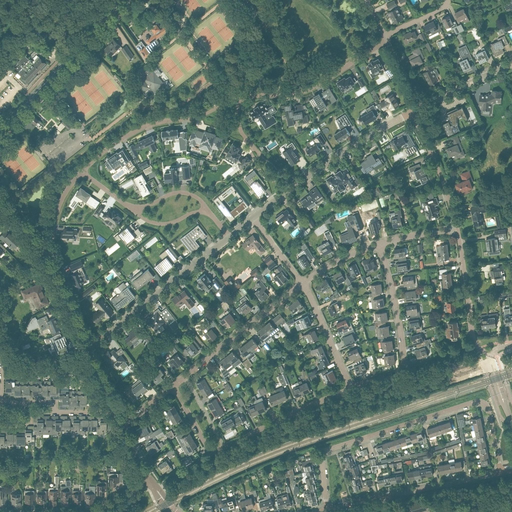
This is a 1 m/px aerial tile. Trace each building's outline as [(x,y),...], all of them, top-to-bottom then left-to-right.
[(266,12),(258,0),(239,0),(251,20),(266,12)] [(399,15),(396,8),(396,9),(394,6),(397,5),(394,1),(386,5),(388,9),(389,9),(390,12),(387,13),(389,16),(390,15),(394,23),(403,19),(401,15),(399,15)] [(511,2),(511,1),(503,5),(507,12),(511,10),(511,8),(511,2)] [(458,21),(463,18),(465,21),(469,19),(463,9),(455,13),(457,17),(456,17),(458,21)] [(457,26),(455,21),(452,23),(449,16),(442,19),(446,29),(450,27),(451,29),(453,28),(456,33),(454,34),(454,35),(456,34),(460,32),(457,26)] [(429,36),(438,32),(442,31),(438,24),(435,25),(433,21),(424,26),(429,36)] [(152,35),(145,40),(149,45),(170,29),(167,25),(164,26),(162,23),(159,25),(157,22),(150,28),(152,31),(150,33),(152,35)] [(511,24),(511,23),(502,28),(504,33),(511,28),(511,24)] [(476,26),(471,29),(476,40),(482,37),(476,26)] [(406,44),(412,41),(411,40),(417,37),(414,31),(411,33),(410,32),(404,35),(406,38),(403,39),(406,44)] [(498,41),(490,45),(494,53),(495,53),(497,56),(504,53),(502,48),(504,47),(504,46),(508,44),(504,36),(498,39),(498,41)] [(57,45),(56,44),(54,42),(48,37),(47,38),(45,37),(43,39),(52,47),(50,48),(52,50),(57,45)] [(37,42),(32,38),(27,43),(33,47),(37,42)] [(105,49),(111,56),(120,46),(113,39),(110,43),(111,43),(105,49)] [(121,49),(128,60),(134,56),(126,45),(121,49)] [(144,46),(139,49),(144,57),(150,54),(144,46)] [(467,47),(459,51),(463,60),(459,62),(461,66),(463,71),(471,67),(468,60),(472,58),(467,47)] [(417,65),(418,66),(419,65),(420,65),(420,64),(420,63),(422,62),(421,59),(424,58),(419,48),(412,51),(414,54),(408,57),(409,61),(411,60),(411,62),(413,67),(417,65)] [(489,59),(487,55),(484,48),(481,49),(482,51),(476,54),(480,63),(489,59)] [(24,55),(17,62),(24,68),(18,74),(21,76),(20,77),(27,83),(45,63),(39,57),(38,56),(34,60),(35,61),(33,64),(32,62),(24,55)] [(382,67),(378,58),(373,61),(372,60),(369,62),(369,63),(367,64),(372,73),(382,67)] [(437,81),(435,78),(438,76),(439,74),(436,69),(434,69),(431,63),(424,66),(427,71),(423,73),(424,73),(430,85),(437,81)] [(149,70),(145,65),(138,71),(142,76),(143,76),(144,78),(143,78),(144,79),(143,79),(143,78),(137,83),(144,93),(150,88),(151,91),(153,89),(155,92),(164,85),(161,82),(162,81),(156,75),(153,72),(150,74),(148,71),(149,70)] [(391,78),(395,75),(390,68),(386,71),(391,78)] [(337,82),(343,91),(354,83),(356,81),(354,78),(352,79),(350,76),(346,79),(344,77),(337,82)] [(361,87),(366,85),(362,77),(357,80),(361,87)] [(314,97),(309,100),(313,107),(317,104),(321,110),(327,106),(323,101),(329,97),(332,103),(337,100),(329,88),(325,91),(326,93),(321,96),(320,94),(317,95),(318,96),(315,98),(314,97)] [(478,105),(482,106),(481,111),(481,113),(490,113),(491,110),(491,104),(496,102),(500,102),(501,98),(501,93),(501,92),(492,91),(491,94),(489,95),(489,94),(489,93),(485,95),(480,95),(480,94),(479,105),(478,105)] [(399,105),(393,94),(385,99),(386,100),(380,103),(384,110),(389,107),(391,109),(399,105)] [(277,121),(273,115),(272,116),(271,114),(276,111),(273,105),(267,109),(264,104),(259,107),(258,106),(254,108),(255,110),(249,113),(253,120),(258,117),(265,129),(277,121)] [(290,104),(284,106),(286,112),(285,112),(286,115),(288,115),(289,119),(287,119),(288,125),(294,124),(294,125),(293,120),(295,119),(303,118),(304,122),(306,122),(306,123),(309,122),(307,115),(305,115),(304,112),(303,105),(302,104),(299,105),(298,105),(299,111),(296,111),(295,105),(294,105),(295,110),(293,110),(293,109),(291,109),(290,104)] [(375,115),(378,113),(373,105),(370,107),(372,110),(368,113),(361,116),(361,117),(358,119),(361,124),(364,122),(366,124),(376,118),(375,115)] [(448,121),(442,124),(448,136),(459,131),(457,126),(457,123),(457,119),(457,116),(460,114),(462,116),(466,119),(467,120),(468,118),(466,113),(466,112),(465,111),(464,110),(462,106),(459,108),(459,107),(458,107),(456,107),(456,108),(456,109),(451,111),(450,111),(448,112),(447,113),(448,116),(448,117),(448,119),(449,119),(450,120),(452,125),(450,125),(448,121)] [(25,128),(30,128),(33,128),(35,125),(34,124),(36,122),(43,127),(44,125),(32,114),(28,118),(30,121),(25,126),(25,128)] [(347,130),(353,127),(345,114),(340,117),(343,121),(338,124),(341,130),(334,135),(338,141),(350,134),(347,130)] [(68,129),(72,125),(65,118),(61,123),(68,129)] [(162,133),(161,133),(162,137),(163,137),(163,140),(163,139),(178,138),(179,138),(178,137),(179,137),(181,150),(186,149),(186,139),(186,138),(187,132),(183,131),(183,132),(178,133),(177,129),(173,130),(173,129),(166,130),(167,131),(162,131),(162,133)] [(406,130),(393,137),(393,138),(396,136),(397,139),(391,143),(395,150),(402,146),(400,142),(405,139),(406,143),(407,144),(410,148),(409,148),(409,149),(408,150),(410,154),(417,150),(417,151),(418,151),(415,147),(414,146),(415,145),(407,132),(406,130)] [(214,134),(210,133),(205,131),(203,137),(193,134),(190,140),(192,140),(190,144),(194,146),(195,141),(201,143),(200,147),(209,151),(212,143),(215,144),(214,145),(216,145),(219,146),(221,139),(214,137),(215,134),(214,134)] [(322,145),(326,142),(320,134),(316,137),(317,137),(313,139),(315,143),(305,149),(310,156),(314,153),(315,153),(320,150),(319,150),(320,149),(318,146),(322,144),(322,145)] [(153,142),(155,141),(152,135),(138,142),(139,143),(134,146),(133,144),(128,146),(134,157),(138,154),(136,150),(141,148),(148,145),(152,152),(156,150),(153,142)] [(457,135),(456,136),(451,137),(454,145),(446,148),(449,156),(455,154),(457,158),(462,156),(464,155),(463,151),(460,152),(457,145),(460,144),(457,135)] [(299,159),(293,150),(296,148),(292,142),(286,146),(288,149),(284,152),(287,157),(286,157),(287,158),(286,159),(291,166),(297,163),(296,162),(299,159)] [(243,159),(240,155),(240,154),(236,152),(239,148),(233,145),(229,151),(225,148),(223,152),(227,155),(226,155),(236,161),(238,163),(239,166),(238,166),(241,170),(248,164),(248,163),(251,161),(247,156),(243,159)] [(109,162),(106,164),(109,169),(110,171),(114,168),(115,171),(125,164),(127,166),(129,165),(130,167),(129,169),(130,170),(132,168),(134,166),(127,155),(122,159),(119,154),(117,152),(113,155),(111,156),(111,157),(107,159),(109,162)] [(360,161),(359,161),(363,167),(361,168),(363,172),(364,174),(374,168),(375,170),(377,168),(383,165),(381,162),(380,160),(378,157),(375,159),(374,158),(372,154),(367,157),(368,158),(361,163),(360,161)] [(428,181),(430,180),(425,166),(421,168),(419,164),(409,168),(410,172),(414,171),(416,173),(415,174),(415,175),(416,175),(417,178),(420,177),(422,183),(424,182),(424,183),(429,181),(428,181)] [(177,176),(183,175),(183,179),(190,178),(189,166),(182,167),(182,170),(177,171),(177,167),(169,168),(170,173),(164,173),(165,182),(164,182),(171,181),(171,182),(178,181),(177,176)] [(341,191),(345,188),(344,186),(348,183),(349,185),(351,184),(352,184),(353,183),(355,181),(354,180),(356,178),(352,171),(349,173),(346,168),(341,172),(340,170),(335,174),(337,176),(333,179),(331,176),(326,180),(335,192),(339,189),(341,191)] [(254,170),(247,175),(250,179),(253,182),(251,184),(254,188),(253,188),(255,191),(256,191),(259,194),(267,188),(261,181),(260,182),(259,180),(255,175),(257,173),(254,170)] [(469,171),(465,172),(460,174),(463,181),(455,184),(458,192),(460,192),(461,195),(471,191),(470,189),(473,188),(470,182),(473,181),(469,171)] [(135,179),(134,179),(137,184),(137,183),(141,191),(143,196),(150,192),(149,191),(151,190),(150,189),(145,181),(146,181),(142,174),(135,178),(135,179)] [(311,194),(300,201),(303,205),(302,206),(305,211),(308,209),(317,203),(316,201),(322,196),(324,198),(321,194),(319,191),(316,187),(311,190),(312,192),(311,194)] [(90,195),(80,188),(78,191),(77,190),(70,201),(71,202),(68,206),(73,209),(80,198),(91,205),(95,199),(90,196),(90,195)] [(393,192),(396,200),(403,197),(400,189),(393,192)] [(226,190),(213,200),(226,217),(228,215),(231,219),(248,205),(244,200),(230,211),(221,201),(220,200),(229,193),(226,190)] [(429,200),(424,202),(427,211),(425,211),(427,216),(428,215),(430,220),(438,217),(437,212),(438,212),(437,208),(436,208),(435,208),(434,205),(438,204),(436,198),(433,199),(432,193),(428,194),(429,200)] [(487,211),(486,208),(492,206),(490,200),(479,203),(479,206),(471,208),(472,214),(473,214),(473,218),(474,225),(483,223),(482,220),(480,220),(479,212),(487,211)] [(98,216),(104,207),(101,205),(95,213),(98,216)] [(283,211),(275,217),(281,224),(285,221),(287,219),(293,227),(298,224),(291,216),(292,215),(291,214),(287,209),(284,212),(283,211)] [(395,213),(390,214),(390,217),(391,217),(392,222),(393,227),(394,227),(398,227),(397,226),(402,225),(401,220),(402,220),(401,215),(400,210),(395,211),(395,213)] [(122,218),(117,215),(118,215),(113,211),(112,213),(109,211),(105,217),(107,219),(106,221),(110,225),(113,221),(117,224),(122,218)] [(345,232),(340,234),(341,236),(340,236),(342,240),(344,244),(356,239),(355,234),(354,232),(359,230),(363,229),(357,213),(353,215),(347,217),(350,225),(346,226),(347,228),(349,232),(345,234),(345,232)] [(310,218),(306,220),(312,228),(315,225),(310,218)] [(375,218),(366,221),(368,227),(370,227),(370,228),(371,233),(379,231),(378,227),(380,227),(379,222),(378,221),(376,221),(375,218)] [(299,226),(299,227),(303,232),(309,228),(304,222),(299,226)] [(131,223),(114,237),(118,241),(121,238),(126,244),(126,245),(128,243),(130,242),(142,232),(142,231),(141,232),(140,231),(138,229),(139,229),(138,228),(135,230),(132,233),(130,231),(129,232),(127,228),(131,225),(132,224),(131,223)] [(180,239),(181,239),(184,242),(185,241),(192,251),(200,246),(199,246),(194,239),(203,232),(198,225),(180,239)] [(303,232),(298,236),(300,238),(311,230),(309,228),(303,232)] [(61,232),(61,238),(62,238),(61,241),(68,242),(68,240),(72,240),(72,237),(73,237),(73,236),(76,236),(77,229),(72,229),(64,229),(64,233),(61,232)] [(487,243),(485,243),(487,251),(494,250),(495,254),(499,253),(499,250),(497,238),(497,237),(505,236),(506,236),(505,229),(504,230),(493,231),(494,237),(494,238),(487,239),(487,243)] [(328,235),(330,239),(333,237),(329,230),(324,233),(326,236),(328,235)] [(5,231),(0,235),(0,238),(2,241),(3,240),(8,245),(9,244),(13,249),(20,242),(12,235),(11,235),(9,233),(8,234),(5,231)] [(260,255),(261,254),(265,251),(253,235),(248,239),(249,239),(243,244),(248,250),(253,246),(260,255)] [(321,245),(318,247),(320,251),(322,250),(324,254),(327,253),(328,254),(332,252),(331,251),(332,250),(330,248),(332,247),(331,245),(335,243),(333,237),(330,239),(328,240),(321,244),(321,245)] [(444,241),(435,242),(436,246),(436,247),(437,253),(448,251),(447,243),(444,244),(444,241)] [(405,253),(407,253),(407,252),(407,248),(406,248),(406,247),(394,249),(395,258),(398,257),(398,260),(406,259),(405,253)] [(174,265),(171,262),(176,257),(168,248),(159,255),(163,259),(154,266),(161,275),(174,265)] [(300,258),(297,260),(303,268),(309,264),(309,263),(307,261),(309,260),(313,257),(307,248),(297,254),(300,258)] [(136,249),(130,254),(134,259),(140,254),(136,249)] [(449,259),(448,251),(437,253),(437,256),(437,259),(438,263),(443,262),(443,260),(449,259)] [(273,261),(270,256),(264,261),(268,266),(273,261)] [(363,262),(360,263),(361,266),(364,265),(366,270),(369,268),(371,271),(372,270),(377,268),(373,259),(371,260),(370,257),(362,260),(363,262)] [(399,263),(396,264),(398,272),(403,271),(404,271),(404,274),(407,273),(407,270),(410,270),(409,264),(407,265),(406,259),(398,260),(399,263)] [(71,276),(72,279),(71,280),(72,283),(74,283),(76,287),(83,284),(80,276),(84,274),(81,266),(83,265),(80,260),(69,265),(72,271),(72,270),(74,274),(71,276)] [(268,266),(260,272),(263,275),(270,269),(271,270),(277,265),(274,261),(273,261),(268,266)] [(350,273),(351,275),(351,276),(349,277),(351,282),(356,279),(354,275),(360,273),(355,263),(348,267),(351,272),(350,273)] [(283,274),(285,272),(280,266),(275,270),(278,274),(274,278),(276,280),(277,279),(281,284),(285,281),(286,280),(287,280),(288,279),(283,274)] [(503,266),(493,267),(493,271),(490,271),(491,278),(494,278),(495,282),(503,281),(502,276),(501,276),(500,270),(504,269),(503,266)] [(148,280),(154,276),(149,269),(148,269),(143,273),(141,271),(138,274),(139,276),(132,282),(138,288),(137,289),(138,289),(148,281),(148,280),(149,281),(148,280)] [(440,274),(442,274),(443,280),(451,279),(450,272),(447,273),(447,269),(439,270),(440,274)] [(345,279),(343,275),(340,271),(333,275),(338,283),(345,279)] [(223,285),(216,276),(213,279),(213,280),(211,281),(208,277),(205,273),(197,279),(199,282),(198,283),(202,288),(204,287),(206,290),(214,284),(213,284),(215,282),(217,285),(217,286),(218,285),(220,288),(223,285)] [(346,274),(343,276),(345,279),(347,282),(351,291),(354,290),(350,281),(346,274)] [(416,275),(412,276),(403,277),(404,286),(407,285),(407,288),(418,286),(416,275)] [(234,282),(230,277),(224,282),(232,293),(241,286),(237,280),(234,282)] [(331,289),(326,279),(317,285),(321,291),(326,289),(327,291),(331,289)] [(451,279),(443,280),(440,281),(442,291),(451,290),(450,286),(452,286),(451,279)] [(262,289),(265,286),(260,281),(256,284),(260,289),(255,292),(262,300),(268,295),(262,289)] [(117,295),(111,300),(115,305),(118,309),(128,301),(128,300),(129,300),(130,301),(135,297),(127,286),(127,287),(123,282),(118,286),(122,291),(119,294),(118,293),(117,294),(117,295)] [(38,308),(43,306),(47,304),(42,291),(43,290),(39,283),(21,291),(25,298),(32,295),(38,308)] [(381,283),(376,284),(371,285),(372,293),(369,293),(369,294),(367,294),(368,297),(380,295),(380,292),(382,292),(381,283)] [(92,286),(77,298),(80,301),(94,289),(92,286)] [(243,286),(240,288),(240,289),(241,290),(245,295),(248,292),(243,286)] [(408,291),(405,292),(407,300),(411,299),(416,298),(420,298),(418,290),(418,286),(407,288),(408,291)] [(336,298),(340,296),(337,290),(332,293),(336,298)] [(189,297),(187,295),(184,291),(177,297),(176,296),(172,299),(178,306),(184,301),(190,308),(194,304),(189,297)] [(238,307),(236,309),(240,313),(243,310),(245,313),(252,308),(247,303),(250,300),(246,295),(244,296),(240,300),(243,304),(242,304),(238,307)] [(371,299),(371,302),(372,308),(384,306),(383,298),(380,298),(380,295),(368,297),(368,299),(371,299)] [(100,309),(92,316),(97,322),(105,315),(107,317),(110,314),(108,312),(111,310),(102,299),(96,304),(100,309)] [(288,307),(293,312),(298,308),(300,311),(304,308),(298,299),(288,307)] [(221,303),(221,304),(223,306),(225,308),(229,305),(225,300),(221,303)] [(411,305),(406,306),(407,314),(410,314),(410,317),(420,315),(418,304),(422,303),(421,301),(412,302),(413,305),(411,305)] [(331,315),(337,313),(336,311),(340,309),(337,302),(332,304),(332,306),(328,308),(331,315)] [(447,306),(444,307),(445,312),(455,311),(454,302),(446,303),(447,306)] [(207,314),(208,314),(209,313),(201,303),(196,306),(201,312),(203,310),(207,314)] [(148,316),(144,320),(148,325),(150,324),(155,331),(156,330),(157,331),(160,329),(159,328),(162,325),(163,326),(167,323),(165,321),(172,316),(166,308),(161,312),(158,308),(154,312),(154,313),(153,315),(153,316),(152,317),(151,316),(149,317),(148,316)] [(504,313),(502,313),(502,316),(503,321),(505,321),(506,325),(511,324),(510,315),(510,312),(510,311),(510,308),(504,309),(504,313)] [(229,313),(227,310),(224,313),(227,315),(220,320),(223,324),(225,322),(228,326),(235,321),(232,318),(233,317),(232,316),(231,316),(229,313)] [(386,312),(376,313),(375,313),(376,321),(374,321),(375,325),(385,324),(385,321),(387,320),(386,312)] [(495,321),(497,320),(498,320),(497,313),(487,314),(487,315),(489,327),(496,326),(495,321)] [(210,322),(213,320),(208,314),(207,314),(205,316),(210,322)] [(285,322),(286,321),(284,319),(280,314),(273,319),(278,325),(285,322)] [(30,321),(28,324),(30,328),(34,326),(34,328),(39,326),(39,325),(40,324),(41,325),(42,329),(49,326),(49,327),(53,335),(56,334),(59,332),(58,330),(60,329),(58,326),(59,325),(59,324),(59,323),(58,323),(57,323),(56,323),(56,321),(55,318),(50,320),(48,321),(46,315),(37,319),(36,318),(35,317),(32,318),(31,320),(30,321)] [(308,315),(303,317),(295,321),(297,325),(299,324),(301,329),(312,324),(308,315)] [(411,320),(408,320),(410,329),(415,328),(416,328),(416,331),(421,330),(421,329),(422,329),(420,315),(410,317),(411,320)] [(487,315),(480,316),(480,318),(478,318),(479,322),(481,322),(482,328),(489,327),(487,315)] [(349,324),(347,319),(336,323),(340,331),(342,330),(344,333),(353,329),(350,323),(349,324)] [(175,320),(171,323),(169,324),(174,331),(179,327),(180,326),(175,320)] [(270,322),(263,327),(271,337),(274,335),(278,332),(279,333),(282,332),(280,330),(281,329),(278,326),(275,329),(270,322)] [(457,322),(448,323),(448,327),(445,327),(446,337),(452,337),(452,340),(457,340),(457,336),(458,335),(457,322)] [(211,329),(213,328),(211,325),(210,324),(205,328),(208,331),(204,334),(205,334),(210,341),(217,336),(211,329)] [(385,324),(375,325),(375,329),(376,328),(377,336),(389,335),(388,326),(386,327),(385,324)] [(194,332),(190,327),(184,333),(187,337),(194,332)] [(263,327),(257,332),(260,336),(263,339),(265,342),(269,339),(271,337),(263,327)] [(125,339),(129,343),(130,345),(142,335),(137,329),(134,331),(133,330),(128,334),(130,336),(125,339)] [(346,345),(351,343),(357,340),(355,335),(353,336),(351,330),(353,329),(344,333),(345,336),(343,337),(346,345)] [(314,330),(310,332),(303,335),(304,338),(308,337),(310,342),(318,339),(314,330)] [(420,333),(411,336),(413,344),(416,343),(417,346),(426,343),(422,333),(420,333)] [(56,349),(50,352),(51,355),(57,355),(56,354),(58,354),(67,352),(65,346),(68,344),(67,340),(65,341),(64,339),(65,339),(64,336),(61,337),(60,334),(51,337),(56,349)] [(149,336),(145,339),(150,345),(154,342),(149,336)] [(200,347),(192,337),(189,339),(192,343),(189,345),(190,346),(186,349),(185,348),(182,351),(186,356),(189,353),(191,356),(198,350),(197,349),(200,347)] [(258,345),(252,338),(246,343),(254,353),(257,351),(254,348),(258,345)] [(392,340),(385,341),(385,338),(380,339),(380,342),(381,347),(383,347),(383,353),(391,352),(390,349),(393,349),(392,340)] [(175,343),(171,346),(175,352),(179,349),(175,343)] [(240,348),(249,359),(255,355),(254,353),(246,343),(240,348)] [(418,349),(414,350),(415,354),(416,354),(418,358),(419,358),(421,357),(422,358),(422,357),(428,355),(427,350),(430,349),(428,343),(426,343),(417,346),(418,349)] [(321,345),(316,347),(311,350),(312,354),(316,352),(318,358),(325,355),(321,345)] [(365,357),(362,359),(359,353),(361,352),(359,347),(348,352),(351,360),(353,359),(355,362),(365,358),(365,357)] [(108,351),(103,355),(108,367),(113,365),(112,364),(115,362),(118,367),(120,365),(123,369),(128,365),(125,361),(121,355),(119,356),(118,354),(116,352),(114,350),(110,354),(108,351)] [(232,351),(226,356),(234,367),(241,361),(239,358),(238,358),(232,351)] [(391,355),(391,352),(383,353),(385,364),(395,363),(394,355),(391,355)] [(169,361),(171,364),(173,362),(178,367),(181,364),(183,362),(184,362),(177,354),(169,361)] [(160,360),(156,355),(150,359),(154,365),(160,360)] [(325,355),(318,358),(321,363),(317,365),(319,369),(329,364),(325,355)] [(223,365),(219,368),(220,370),(224,376),(224,377),(229,374),(228,372),(232,369),(234,367),(226,356),(220,361),(223,365)] [(356,365),(354,366),(357,374),(367,370),(368,369),(365,362),(363,358),(355,362),(356,365)] [(133,373),(138,369),(133,362),(128,366),(133,373)] [(164,373),(160,368),(152,375),(155,379),(154,380),(157,384),(163,378),(161,375),(164,373)] [(122,377),(129,373),(126,369),(119,374),(122,377)] [(327,369),(320,372),(322,379),(325,378),(327,384),(336,379),(332,370),(328,372),(327,369)] [(139,370),(135,373),(139,378),(143,375),(139,370)] [(461,375),(453,378),(454,381),(454,382),(455,384),(469,379),(468,378),(468,377),(467,373),(461,375)] [(198,382),(196,383),(200,390),(212,383),(210,380),(207,375),(203,377),(204,378),(199,381),(198,381),(198,382)] [(5,381),(5,391),(8,391),(8,395),(14,395),(14,381),(14,378),(5,377),(5,381)] [(136,386),(128,392),(133,399),(141,393),(142,395),(143,395),(149,390),(140,379),(134,384),(136,386)] [(17,399),(18,399),(23,399),(23,381),(14,381),(14,395),(17,395),(17,399)] [(29,389),(32,389),(32,381),(23,381),(23,399),(23,395),(26,395),(26,399),(32,399),(32,392),(29,392),(29,389)] [(41,399),(41,385),(41,381),(32,381),(32,389),(32,392),(32,399),(32,395),(35,395),(35,399),(41,399)] [(44,385),(41,385),(41,399),(41,395),(44,395),(44,399),(50,399),(50,392),(47,392),(47,389),(50,389),(50,381),(44,381),(44,385)] [(59,399),(59,381),(54,381),(54,385),(50,385),(50,381),(50,389),(50,392),(50,399),(50,395),(53,395),(53,399),(59,399)] [(59,381),(59,399),(59,409),(65,409),(65,405),(68,405),(68,409),(68,391),(65,391),(59,391),(59,381)] [(212,383),(200,390),(204,397),(209,394),(212,392),(210,389),(218,385),(216,381),(212,383)] [(310,391),(307,382),(302,384),(301,381),(298,382),(303,394),(310,391)] [(298,382),(295,383),(296,387),(292,389),(296,397),(303,394),(298,382)] [(278,388),(275,390),(280,401),(287,398),(285,394),(284,390),(282,386),(278,388)] [(274,395),(269,396),(271,400),(273,405),(280,401),(275,390),(272,391),(274,395)] [(68,409),(74,409),(74,405),(77,405),(77,409),(77,391),(73,391),(73,395),(71,395),(71,391),(68,391),(68,409)] [(78,391),(77,391),(77,399),(80,399),(80,401),(77,401),(77,409),(83,409),(83,405),(86,405),(86,399),(86,395),(83,395),(83,391),(78,391)] [(263,401),(262,397),(254,401),(259,413),(266,410),(263,401)] [(215,398),(208,403),(212,410),(223,403),(221,400),(218,402),(215,398)] [(248,408),(251,416),(259,413),(254,401),(251,402),(252,406),(248,408)] [(219,415),(223,412),(221,408),(224,406),(223,403),(212,410),(216,417),(218,415),(218,416),(219,415)] [(165,416),(166,419),(178,412),(174,405),(172,406),(171,407),(166,410),(168,414),(165,416)] [(182,419),(178,412),(166,419),(168,422),(171,420),(174,424),(182,419)] [(246,420),(242,413),(233,418),(231,416),(221,422),(225,429),(235,423),(236,425),(246,420)] [(34,416),(34,426),(34,444),(34,434),(43,434),(43,426),(43,424),(43,416),(43,420),(40,420),(40,416),(34,416)] [(43,434),(49,434),(52,434),(52,416),(52,420),(49,420),(49,416),(43,416),(43,424),(46,424),(46,426),(43,426),(43,434)] [(52,434),(58,434),(58,430),(61,430),(61,416),(61,420),(58,420),(58,416),(52,416),(52,434)] [(70,434),(70,426),(70,423),(70,416),(70,420),(67,420),(67,416),(61,416),(61,430),(70,430),(70,434)] [(70,423),(73,423),(73,426),(70,426),(70,434),(79,434),(79,416),(79,420),(76,420),(76,416),(70,416),(70,423)] [(79,416),(79,434),(85,434),(85,430),(88,430),(88,416),(88,420),(85,420),(85,416),(79,416)] [(97,434),(97,429),(97,426),(97,424),(97,416),(97,420),(94,420),(94,416),(88,416),(88,430),(93,430),(93,432),(94,434),(97,434)] [(97,416),(97,424),(100,424),(100,426),(97,426),(97,429),(97,434),(103,434),(103,430),(106,430),(106,420),(103,420),(103,416),(97,416)] [(452,429),(451,426),(450,422),(444,423),(446,431),(452,429)] [(446,431),(444,423),(438,425),(441,433),(446,431)] [(141,437),(146,435),(147,436),(152,433),(148,424),(137,429),(141,437)] [(441,433),(438,425),(433,427),(435,435),(441,433)] [(34,426),(28,426),(28,430),(25,430),(25,444),(25,440),(27,440),(27,444),(34,444),(34,426)] [(429,437),(430,439),(436,438),(435,435),(433,427),(427,429),(429,436),(429,437)] [(152,433),(147,436),(148,439),(156,435),(163,431),(161,428),(154,432),(152,433)] [(16,430),(10,430),(10,434),(7,434),(7,430),(7,448),(7,444),(16,444),(16,430)] [(16,430),(16,444),(20,444),(25,444),(25,430),(19,430),(19,434),(16,434),(16,430)] [(418,432),(415,433),(418,440),(418,442),(426,439),(425,433),(422,434),(421,430),(418,431),(418,432)] [(193,440),(189,433),(182,437),(184,441),(180,443),(182,446),(193,440)] [(415,433),(410,435),(412,442),(418,440),(415,433)] [(410,435),(404,436),(407,444),(412,442),(410,435)] [(404,436),(398,438),(401,446),(407,444),(404,436)] [(398,438),(393,440),(395,448),(401,446),(398,438)] [(162,448),(157,440),(146,447),(151,455),(162,448)] [(182,446),(182,447),(188,456),(187,456),(193,453),(193,452),(192,450),(194,449),(195,449),(196,448),(195,448),(197,447),(193,440),(182,446)] [(395,448),(393,440),(387,442),(390,450),(395,448)] [(387,442),(382,444),(384,452),(390,450),(387,442)] [(376,447),(373,448),(375,455),(384,452),(382,444),(376,446),(376,447)] [(346,455),(343,456),(345,462),(355,459),(356,459),(353,450),(345,453),(346,455)] [(162,463),(158,465),(163,473),(167,470),(168,472),(173,469),(171,467),(171,466),(170,466),(168,463),(170,461),(168,458),(166,460),(162,463)] [(302,465),(300,466),(302,473),(306,471),(314,469),(312,465),(315,465),(313,459),(312,459),(308,460),(305,461),(301,463),(302,465)] [(355,459),(345,462),(347,468),(354,466),(354,465),(356,465),(355,459)] [(359,470),(360,470),(362,469),(360,464),(356,465),(354,465),(354,466),(347,468),(348,468),(348,470),(347,470),(348,474),(359,470)] [(381,468),(380,464),(378,465),(376,465),(374,466),(371,466),(373,473),(376,472),(376,469),(378,468),(381,468)] [(434,467),(431,467),(431,465),(425,466),(426,476),(433,475),(432,472),(435,472),(434,467)] [(306,471),(302,473),(303,476),(305,476),(303,477),(302,479),(305,478),(316,475),(315,472),(316,471),(314,469),(306,471)] [(359,474),(361,473),(360,470),(359,470),(348,474),(349,474),(350,475),(349,476),(350,479),(358,477),(360,476),(359,474)] [(404,476),(403,470),(394,471),(395,475),(395,474),(397,482),(403,481),(402,476),(404,476)] [(116,482),(119,482),(119,474),(109,474),(109,485),(116,485),(116,482)] [(306,482),(307,484),(316,481),(315,480),(316,478),(315,475),(316,475),(305,478),(302,479),(303,481),(306,482)] [(53,488),(49,488),(49,491),(49,494),(49,499),(49,504),(50,504),(50,505),(52,505),(52,504),(56,504),(56,499),(56,496),(59,496),(59,491),(59,488),(59,476),(55,476),(55,477),(54,477),(54,483),(55,483),(55,486),(53,486),(53,488)] [(360,483),(362,482),(360,476),(358,477),(350,479),(352,485),(360,483)] [(65,486),(61,486),(61,491),(61,494),(61,499),(61,504),(68,504),(68,499),(68,496),(71,496),(71,491),(71,488),(71,480),(69,480),(69,482),(65,482),(65,486)] [(96,485),(97,485),(97,494),(104,494),(104,491),(107,491),(107,482),(101,482),(99,481),(97,481),(96,482),(96,485)] [(316,481),(307,484),(305,484),(306,490),(316,487),(315,481),(316,481)] [(361,487),(364,485),(363,482),(362,482),(360,483),(352,485),(354,491),(362,489),(361,487)] [(79,491),(73,491),(73,502),(80,502),(80,499),(83,499),(83,485),(79,485),(79,491)] [(92,499),(95,499),(95,491),(95,487),(93,487),(93,491),(85,491),(85,502),(92,502),(92,499)] [(316,487),(306,490),(303,491),(304,494),(305,494),(306,497),(316,494),(316,492),(317,490),(316,487)] [(35,491),(25,491),(25,497),(25,502),(32,502),(32,499),(35,499),(35,494),(35,491)] [(41,491),(37,491),(37,497),(37,502),(44,502),(44,499),(47,499),(47,494),(47,491),(41,491)] [(21,506),(21,494),(17,494),(17,493),(16,493),(16,492),(15,492),(15,493),(14,493),(14,494),(11,494),(11,505),(17,505),(17,506),(21,506)] [(205,503),(203,503),(203,507),(204,507),(204,511),(213,511),(213,507),(216,507),(216,509),(220,507),(217,499),(215,493),(211,494),(213,500),(214,503),(210,503),(205,503)] [(249,510),(244,493),(243,493),(242,494),(242,496),(239,499),(236,500),(238,505),(239,508),(242,507),(242,510),(245,509),(246,511),(249,510)] [(246,499),(244,493),(249,510),(252,509),(251,507),(254,506),(253,504),(256,503),(254,497),(246,499)] [(288,493),(282,495),(285,507),(286,508),(292,506),(290,500),(289,497),(288,493)] [(317,499),(316,494),(306,497),(304,497),(305,500),(309,499),(312,507),(318,505),(316,500),(317,499)] [(285,507),(282,495),(276,497),(280,508),(285,507)] [(238,505),(236,500),(235,496),(232,497),(232,498),(227,500),(230,510),(232,510),(236,510),(235,506),(238,505)] [(267,496),(264,497),(264,498),(267,508),(270,508),(270,509),(274,508),(273,507),(273,505),(274,505),(272,499),(271,499),(268,500),(267,496)] [(221,502),(220,498),(217,499),(220,507),(223,506),(224,510),(227,509),(228,511),(230,510),(227,500),(221,502)] [(259,500),(258,500),(259,503),(260,505),(261,510),(264,509),(264,511),(267,510),(267,508),(264,498),(259,500)] [(424,501),(410,505),(412,511),(417,511),(426,509),(424,501)]
